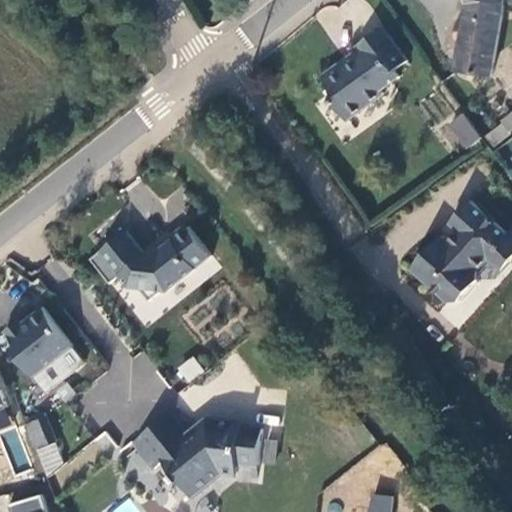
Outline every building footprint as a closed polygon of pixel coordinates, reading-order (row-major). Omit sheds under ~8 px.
[(493,66),(504,0),(467,0),(459,60),(493,66)] [(405,48),(381,14),(355,32),(361,42),(345,54),(342,49),(321,63),(329,75),(328,86),(344,107),(382,80),(379,76),(396,64),(392,57),(405,48)] [(511,115),(511,101),(509,98),(498,107),(499,108),(482,122),(491,133),(511,115)] [(463,103),(450,113),(466,135),(479,126),(463,103)] [(511,230),(503,222),(467,189),(447,211),(455,219),(444,231),(437,225),(420,243),(424,247),(411,261),(443,291),(454,287),(471,269),(476,251),(482,244),(489,237),(505,251),(511,243),(511,230)] [(97,246),(116,270),(126,262),(135,273),(145,274),(156,287),(169,277),(173,277),(217,242),(194,212),(165,235),(165,239),(154,237),(150,241),(132,218),(97,246)] [(511,215),(511,214),(503,222),(511,230),(511,215)] [(497,260),(505,251),(489,237),(482,244),(497,260)] [(40,364),(80,333),(50,294),(35,306),(38,310),(31,315),(25,307),(11,319),(22,333),(19,336),(40,364)] [(195,356),(176,366),(184,383),(204,373),(195,356)] [(0,429),(13,425),(0,391),(0,429)] [(63,426),(51,397),(32,405),(44,433),(63,426)] [(175,398),(140,428),(161,454),(161,453),(172,445),(182,458),(180,459),(186,465),(191,461),(189,459),(192,457),(206,473),(229,456),(243,455),(244,446),(266,447),(268,413),(249,411),(248,407),(211,405),(210,412),(196,422),(175,398)] [(391,511),(393,495),(370,493),(368,511),(391,511)] [(8,511),(47,511),(43,494),(6,503),(8,511)] [(215,511),(207,500),(189,511),(215,511)]
